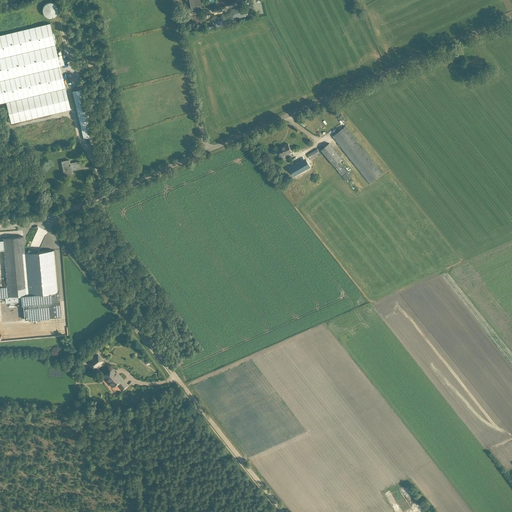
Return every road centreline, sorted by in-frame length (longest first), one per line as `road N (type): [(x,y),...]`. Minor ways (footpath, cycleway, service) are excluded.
road 1 (track): [(52,220),(285,511)]
road 2 (unclassified): [(207,151),(511,15)]
road 3 (unclassified): [(0,224),(52,220),(207,151)]
road 4 (unclassified): [(207,151),(176,0)]
